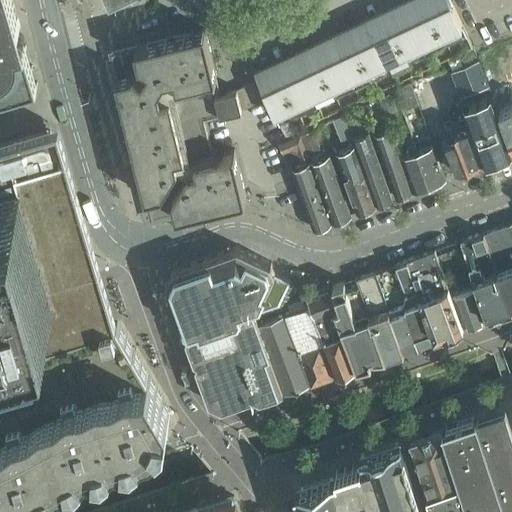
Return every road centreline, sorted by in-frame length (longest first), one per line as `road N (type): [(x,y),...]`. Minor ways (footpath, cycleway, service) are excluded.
road 1 (tertiary): [(138,252),(249,221),(353,247),(511,192)]
road 2 (unclassified): [(275,511),(270,495),(179,386),(138,252)]
road 3 (tertiary): [(138,252),(109,232),(100,212),(51,45)]
road 4 (residential): [(214,0),(235,48),(344,0)]
